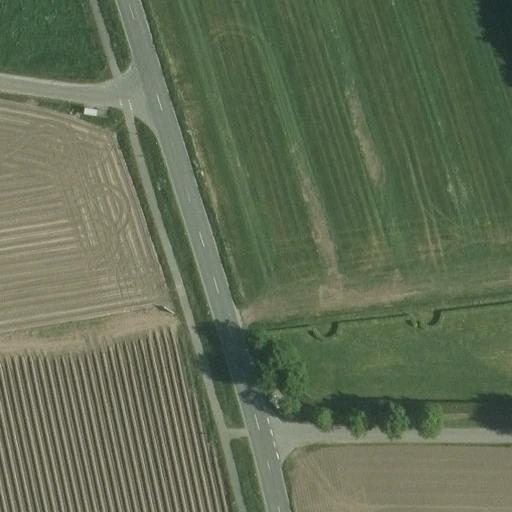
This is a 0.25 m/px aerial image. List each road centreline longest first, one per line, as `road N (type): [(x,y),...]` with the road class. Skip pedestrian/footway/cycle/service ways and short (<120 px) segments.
road 1 (tertiary): [(155,90),(261,437)]
road 2 (unclassified): [(261,437),(511,438)]
road 3 (unclassified): [(155,90),(99,97),(0,84)]
